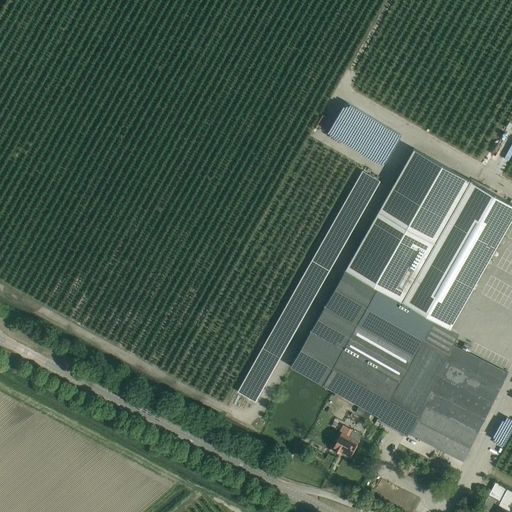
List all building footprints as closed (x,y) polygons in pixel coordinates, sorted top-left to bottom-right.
[(511,203),(414,148),(291,366),(379,416),(378,418),(407,435),(409,433),(463,460),(507,372),(469,352),(471,346),(464,343),(461,349),(443,339),(511,218),(511,203)] [(356,182),(336,218),(351,227),(372,191),(356,182)] [(330,229),(315,255),(331,264),(345,238),(330,229)] [(312,260),(297,286),(313,295),(328,269),(312,260)] [(292,296),(277,322),(292,331),(307,305),(292,296)] [(274,328),(259,354),(275,363),(290,336),(274,328)] [(253,364),(238,391),(254,399),(269,373),(253,364)] [(349,414),(347,420),(358,423),(360,417),(349,414)] [(350,457),(361,435),(352,430),(349,436),(341,431),(332,448),(350,457)] [(488,495),(481,508),(488,511),(511,511),(511,510),(499,504),(500,501),(488,495)]
